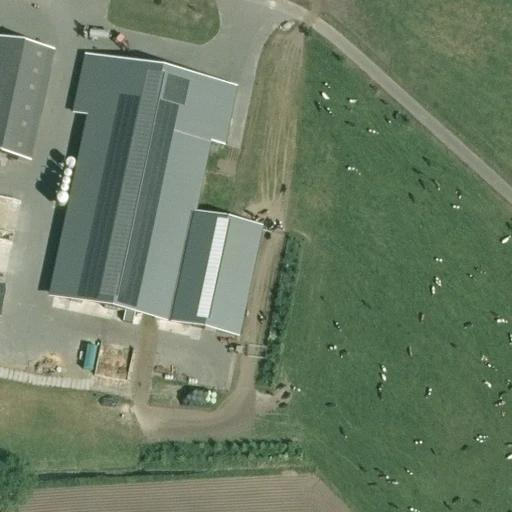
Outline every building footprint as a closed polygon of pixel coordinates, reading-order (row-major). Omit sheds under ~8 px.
[(124,52),(136,0),(58,0),(49,38),(88,48),(89,43),(124,52)] [(210,61),(235,62),(237,32),(212,30),(210,61)] [(0,157),(29,164),(53,52),(0,40),(0,157)] [(84,59),(72,113),(92,117),(54,298),(124,313),(122,323),(132,325),(134,315),(166,322),(189,217),(205,141),(224,146),(236,92),(84,59)] [(189,217),(166,322),(234,337),(257,231),(189,217)] [(14,411),(10,439),(31,442),(35,414),(14,411)]
